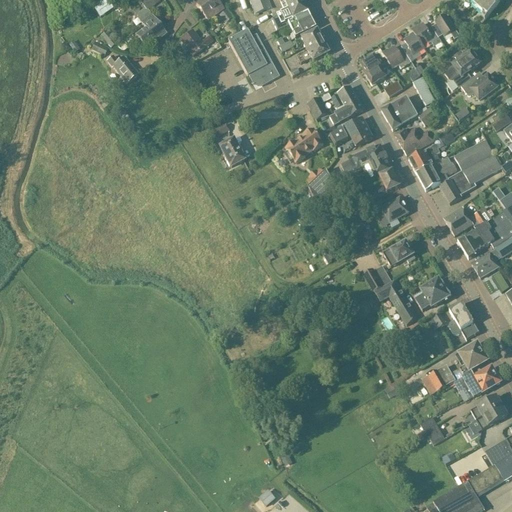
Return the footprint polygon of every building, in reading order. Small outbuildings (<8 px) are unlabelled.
[(89,0),(70,0),(65,3),(69,8),(73,4),(77,10),(90,1),(89,0)] [(102,0),(93,6),(101,19),(113,10),(106,0),(102,0)] [(162,0),(145,0),(141,3),(147,12),(162,0)] [(215,0),(204,0),(196,6),(207,23),(224,11),(215,0)] [(248,0),(254,17),(271,10),(267,0),(248,0)] [(291,19),(286,21),(283,15),(271,21),(276,33),(289,28),(293,36),(299,32),(298,31),(301,30),(299,26),(309,19),(307,15),(300,0),(279,0),(286,16),(289,15),(291,19)] [(465,0),(471,5),(483,16),(484,15),(488,19),(500,3),(496,0),(465,0)] [(141,24),(145,29),(135,37),(145,49),(158,39),(159,41),(166,36),(150,16),(151,16),(148,12),(143,11),(138,15),(137,20),(140,24),(141,24)] [(232,20),(227,11),(219,17),(225,25),(232,20)] [(437,26),(432,29),(441,44),(439,39),(443,36),(445,39),(451,35),(455,41),(460,38),(456,32),(446,17),(435,24),(437,26)] [(315,31),(309,19),(299,26),(301,30),(298,31),(299,32),(293,36),(294,40),(315,31)] [(187,32),(181,37),(189,48),(186,51),(192,58),(213,42),(208,34),(211,32),(205,23),(190,35),(187,32)] [(432,29),(427,32),(423,26),(417,30),(416,29),(412,31),(414,35),(422,47),(428,44),(429,45),(431,44),(434,48),(441,44),(432,29)] [(261,87),(262,88),(279,79),(261,45),(256,36),(251,39),(248,34),(247,32),(242,34),(228,42),(247,78),(248,78),(253,86),(255,85),(256,86),(260,87),(261,87)] [(316,32),(300,40),(294,44),(297,50),(303,46),(305,51),(306,52),(322,44),(316,32)] [(107,34),(101,38),(110,50),(116,46),(113,43),(116,40),(112,35),(110,38),(107,34)] [(404,42),(406,45),(401,49),(411,64),(421,58),(419,54),(424,51),(422,47),(414,35),(410,37),(411,38),(404,42)] [(280,48),(288,43),(285,37),(277,42),(280,48)] [(288,43),(280,48),(278,49),(282,55),(293,49),(290,43),(288,43)] [(95,44),(91,52),(104,58),(108,49),(95,44)] [(306,52),(307,53),(296,59),(300,66),(311,61),(312,64),(328,55),(322,44),(306,52)] [(401,49),(397,51),(395,48),(383,56),(385,59),(388,63),(390,67),(393,71),(399,67),(401,70),(411,64),(401,49)] [(453,70),(449,73),(444,77),(451,85),(453,83),(459,90),(461,89),(470,82),(471,81),(467,75),(480,65),(479,64),(481,62),(481,60),(479,58),(477,57),(475,59),(471,53),(464,58),(461,54),(455,59),(458,63),(452,68),(453,70)] [(388,63),(385,59),(380,62),(379,60),(377,61),(374,56),(360,65),(367,76),(388,63)] [(113,58),(107,63),(112,70),(113,69),(126,86),(138,77),(124,59),(118,64),(113,58)] [(388,63),(367,76),(365,78),(372,88),(385,80),(387,79),(383,72),(390,67),(388,63)] [(425,76),(420,68),(409,75),(414,83),(425,76)] [(299,75),(296,70),(289,74),(292,79),(299,75)] [(474,86),(470,82),(461,89),(465,94),(470,91),(479,103),(498,88),(488,76),(474,86)] [(435,103),(423,79),(413,85),(426,108),(435,103)] [(399,82),(385,90),(390,99),(404,92),(399,82)] [(338,96),(338,97),(332,100),(339,113),(358,103),(351,89),(338,96)] [(381,114),(393,134),(418,119),(407,99),(381,114)] [(307,107),(316,123),(329,116),(320,100),(307,107)] [(339,114),(335,116),(330,119),(334,128),(340,125),(363,113),(358,103),(339,113),(339,114)] [(427,112),(422,117),(418,120),(425,129),(439,118),(432,109),(427,112)] [(466,109),(456,117),(460,122),(470,114),(466,109)] [(511,124),(508,118),(493,129),(497,134),(511,124)] [(363,121),(346,130),(330,138),(335,148),(351,140),(356,149),(373,140),(363,121)] [(229,132),(226,126),(211,134),(214,141),(229,132)] [(405,133),(396,138),(395,138),(406,158),(433,143),(428,133),(420,138),(415,130),(406,135),(405,133)] [(288,154),(285,157),(290,164),(294,162),(297,166),(324,146),(313,131),(286,150),(288,154)] [(244,162),(233,141),(219,149),(230,170),(244,162)] [(449,181),(450,184),(440,190),(450,207),(462,200),(461,198),(476,189),(475,186),(502,170),(486,141),(454,160),(462,173),(449,181)] [(424,153),(425,153),(409,162),(412,168),(439,154),(438,151),(441,149),(440,147),(436,146),(432,148),(431,149),(424,153)] [(353,160),(354,161),(341,167),(346,176),(358,170),(358,171),(364,168),(370,181),(374,179),(375,180),(379,178),(392,172),(381,147),(353,160)] [(439,154),(412,168),(416,176),(431,168),(433,167),(432,166),(440,162),(437,156),(440,155),(439,154)] [(431,168),(416,176),(426,194),(441,185),(439,183),(457,173),(452,164),(439,171),(436,165),(431,168)] [(310,189),(323,176),(320,171),(317,173),(316,172),(309,180),(309,181),(307,183),(310,189)] [(392,172),(379,178),(380,180),(357,191),(364,205),(363,205),(366,212),(375,208),(372,202),(400,189),(392,172)] [(337,196),(344,193),(339,185),(334,188),(327,173),(323,176),(310,189),(309,190),(317,206),(337,196)] [(501,204),(506,211),(511,206),(511,196),(501,204)] [(400,226),(398,222),(409,215),(400,199),(381,210),(390,226),(393,230),(400,226)] [(473,227),(467,218),(463,211),(444,222),(455,239),(473,227)] [(476,232),(477,233),(458,244),(468,262),(476,257),(475,256),(491,246),(494,250),(511,237),(511,223),(509,219),(508,220),(504,213),(476,232)] [(480,213),(474,217),(480,227),(486,223),(480,213)] [(353,235),(348,225),(340,230),(345,240),(346,240),(349,245),(356,241),(353,236),(353,235)] [(406,245),(398,250),(396,247),(390,251),(383,256),(391,269),(398,265),(399,266),(406,261),(409,265),(416,261),(406,245)] [(496,252),(490,256),(472,267),(481,281),(499,270),(494,262),(500,258),(496,252)] [(363,277),(371,291),(361,298),(357,291),(350,295),(356,306),(374,295),(392,284),(383,268),(374,273),(373,271),(363,277)] [(500,287),(505,285),(501,276),(496,278),(500,287)] [(421,292),(421,294),(414,299),(416,302),(415,303),(423,314),(431,309),(431,311),(450,300),(448,298),(449,296),(448,293),(446,293),(439,281),(421,292)] [(395,282),(392,284),(374,295),(380,305),(389,300),(406,329),(418,321),(395,282)] [(339,298),(320,310),(322,313),(313,318),(321,329),(348,311),(339,298)] [(479,335),(474,326),(462,306),(449,313),(455,323),(450,325),(449,329),(453,336),(457,337),(462,335),(466,342),(479,335)] [(441,316),(434,320),(439,329),(446,325),(441,316)] [(477,346),(459,356),(456,358),(463,369),(451,376),(447,368),(422,383),(431,398),(454,384),(472,374),(471,373),(488,363),(477,346)] [(492,370),(483,375),(492,390),(501,385),(492,370)] [(472,374),(454,384),(459,394),(463,392),(469,402),(473,400),(474,401),(482,396),(492,390),(483,375),(475,380),(472,374)] [(497,399),(478,410),(471,413),(477,423),(502,408),(501,407),(504,405),(500,398),(497,399)] [(502,408),(477,423),(482,432),(507,418),(507,417),(510,416),(505,408),(503,409),(502,408)] [(424,433),(436,426),(433,420),(420,427),(424,433)] [(445,441),(436,426),(424,433),(425,433),(434,448),(445,441)] [(485,455),(486,456),(482,459),(489,472),(511,457),(511,450),(507,442),(485,455)] [(511,457),(489,472),(433,506),(427,510),(428,511),(484,511),(485,511),(478,500),(511,479),(511,457)] [(268,492),(259,501),(267,509),(276,501),(268,492)]
